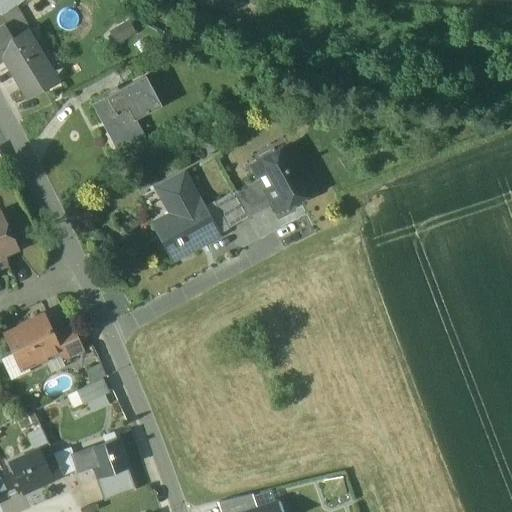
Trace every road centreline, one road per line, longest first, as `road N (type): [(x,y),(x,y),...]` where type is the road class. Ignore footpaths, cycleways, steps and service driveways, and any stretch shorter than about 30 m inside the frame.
road 1 (residential): [(179,511),(78,268)]
road 2 (residential): [(78,268),(0,110)]
